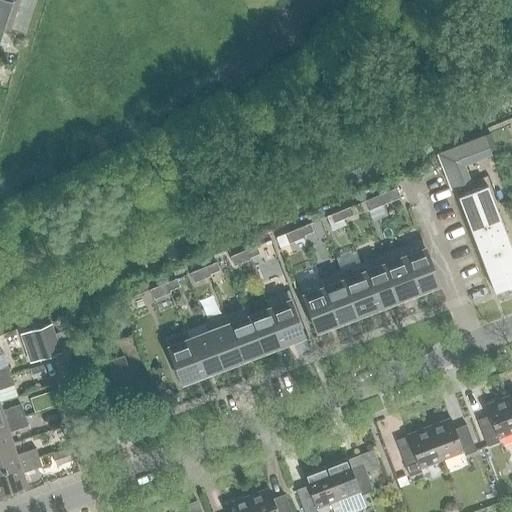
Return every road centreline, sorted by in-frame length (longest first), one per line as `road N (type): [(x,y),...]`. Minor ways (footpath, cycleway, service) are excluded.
road 1 (residential): [(90,490),(511,328)]
road 2 (residential): [(90,490),(50,367)]
